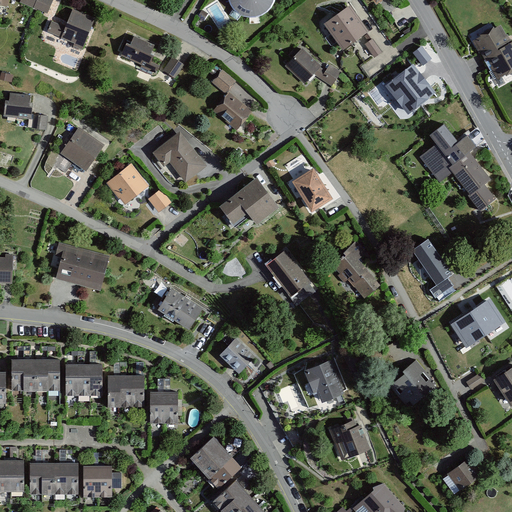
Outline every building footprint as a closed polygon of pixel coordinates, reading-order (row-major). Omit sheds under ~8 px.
[(53,0),(19,0),(19,4),(48,14),(53,0)] [(266,12),(272,6),(275,0),(230,0),(232,3),(237,9),(243,13),(251,15),(259,15),(266,12)] [(389,0),(368,0),(375,10),(389,0)] [(369,33),(349,8),(325,26),(345,51),(369,33)] [(95,19),(73,10),(65,28),(51,22),(47,33),(83,47),(95,19)] [(485,64),(511,46),(511,44),(500,26),(472,44),(485,64)] [(156,48),(134,37),(130,46),(126,44),(120,56),(156,74),(160,66),(150,62),(156,48)] [(366,43),(374,56),(381,52),(373,38),(366,43)] [(511,75),(511,46),(485,64),(498,84),(511,75)] [(415,53),(424,64),(430,59),(422,48),(415,53)] [(322,66),(302,49),(285,68),(305,86),(322,66)] [(163,71),(175,79),(184,65),(172,57),(163,71)] [(340,72),(328,65),(321,79),(332,85),(340,72)] [(412,66),(388,86),(409,113),(434,93),(412,66)] [(212,83),(226,94),(236,82),(222,70),(212,83)] [(252,113),(229,93),(213,113),(235,132),(252,113)] [(30,97),(11,95),(10,103),(4,103),(3,116),(32,120),(33,108),(29,108),(30,97)] [(34,115),(32,129),(46,130),(48,116),(34,115)] [(105,146),(78,128),(61,155),(87,172),(105,146)] [(441,186),(453,177),(448,171),(469,155),(477,149),(468,138),(459,146),(445,128),(430,140),(437,148),(421,160),(441,186)] [(186,183),(205,168),(179,133),(154,152),(165,166),(170,162),(186,183)] [(469,155),(448,171),(453,177),(480,213),(495,202),(484,187),(490,182),(469,155)] [(149,186),(131,164),(107,183),(125,205),(149,186)] [(333,201),(313,170),(293,183),(312,214),(333,201)] [(280,209),(257,179),(218,209),(233,229),(247,218),(255,228),(280,209)] [(148,199),(159,213),(172,203),(161,189),(148,199)] [(368,252),(357,240),(335,267),(362,298),(380,286),(360,260),(368,252)] [(428,241),(414,251),(438,286),(431,290),(436,297),(452,286),(446,277),(451,274),(428,241)] [(110,258),(58,243),(51,270),(57,272),(55,280),(99,293),(110,258)] [(311,282),(286,251),(265,268),(290,299),(311,282)] [(4,260),(0,260),(0,286),(11,287),(12,258),(4,258),(4,260)] [(203,311),(171,292),(158,314),(190,333),(203,311)] [(488,301),(453,324),(468,346),(502,323),(488,301)] [(256,355),(237,338),(219,357),(239,375),(256,355)] [(347,394),(331,359),(302,372),(313,396),(318,394),(323,405),(347,394)] [(58,362),(10,362),(10,396),(59,395),(58,362)] [(435,388),(415,362),(401,372),(405,376),(390,387),(407,409),(435,388)] [(102,367),(65,367),(64,400),(101,401),(102,367)] [(511,406),(511,367),(492,382),(510,407),(511,406)] [(143,377),(107,378),(108,411),(144,409),(143,377)] [(178,395),(149,395),(149,427),(177,428),(178,395)] [(371,450),(358,420),(329,432),(341,462),(371,450)] [(212,440),(188,462),(217,492),(240,471),(212,440)] [(481,480),(467,461),(448,474),(461,493),(481,480)] [(23,463),(0,462),(0,494),(24,495),(23,463)] [(77,464),(29,465),(29,498),(77,497),(77,464)] [(111,467),(83,468),(83,500),(111,500),(111,490),(121,490),(121,475),(111,475),(111,467)] [(262,511),(236,483),(212,505),(218,511),(262,511)] [(403,511),(405,507),(382,483),(353,508),(356,511),(403,511)]
